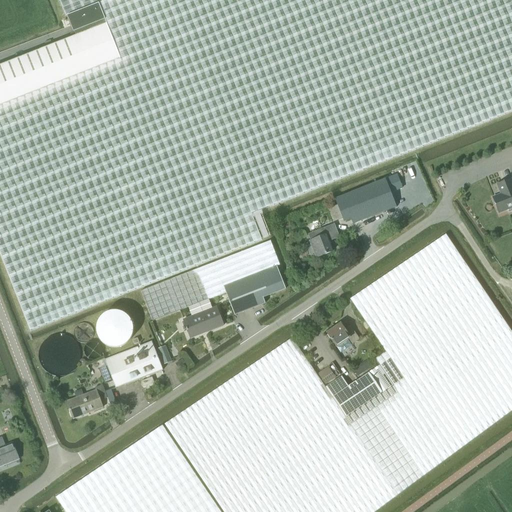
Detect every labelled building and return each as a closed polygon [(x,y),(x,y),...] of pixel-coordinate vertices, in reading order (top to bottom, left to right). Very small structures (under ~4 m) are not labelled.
[(76,35),(0,65),(0,254),(30,330),(261,239),(251,213),(511,110),(511,0),(59,0),(65,16),(66,15),(73,32),(74,32),(76,35)] [(390,193),(401,189),(396,174),(334,199),(337,205),(327,209),(333,223),(342,219),(343,222),(350,219),(352,224),(396,207),(390,193)] [(502,194),(492,198),(498,213),(506,209),(507,211),(508,211),(509,212),(511,210),(511,183),(510,179),(497,184),(499,191),(501,190),(502,194)] [(316,258),(332,252),(328,242),(339,237),(334,224),(307,234),(310,241),(311,244),(306,246),(309,255),(314,253),(316,258)] [(291,338),(164,424),(223,511),(373,511),(438,464),(511,409),(511,332),(445,233),(436,239),(428,244),(427,245),(419,250),(411,256),(397,265),(381,277),(373,283),(364,288),(349,299),(385,352),(375,359),(379,365),(368,372),(382,392),(345,417),(325,387),(317,375),(291,338)] [(270,241),(140,291),(152,321),(225,293),(234,315),(264,303),(262,298),(285,289),(276,266),(279,265),(270,241)] [(216,306),(182,320),(190,339),(224,326),(216,306)] [(326,333),(336,347),(346,339),(351,345),(359,339),(350,326),(344,330),(340,324),(326,333)] [(104,384),(113,381),(115,388),(136,380),(147,376),(162,370),(151,342),(104,360),(107,366),(98,369),(104,384)] [(164,346),(157,349),(163,365),(171,362),(164,346)] [(181,359),(175,364),(178,368),(184,363),(181,359)] [(367,359),(352,369),(357,376),(372,366),(367,359)] [(325,384),(335,377),(328,367),(318,374),(325,384)] [(342,376),(325,387),(345,417),(382,392),(368,372),(348,386),(342,376)] [(75,398),(66,402),(73,419),(102,408),(100,401),(101,400),(107,398),(102,385),(94,388),(95,391),(83,395),(81,390),(73,392),(75,398)] [(220,511),(162,426),(55,498),(65,511),(220,511)] [(12,443),(5,446),(1,437),(0,437),(0,465),(18,458),(12,443)]
